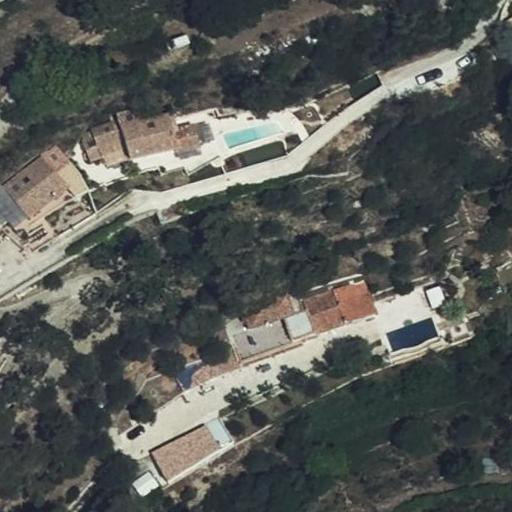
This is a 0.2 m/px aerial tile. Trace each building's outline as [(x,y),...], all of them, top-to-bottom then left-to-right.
[(132,115),(111,120),(113,124),(120,121),(123,133),(138,129),(142,128),(141,124),(136,121),(133,117),(132,115)] [(96,149),(101,147),(124,139),(125,139),(123,133),(120,121),(113,124),(91,130),(93,137),(96,149)] [(141,146),(145,158),(194,147),(191,133),(172,137),(171,134),(169,123),(142,128),(138,129),(141,146)] [(217,127),(200,131),(202,141),(220,137),(217,127)] [(193,128),(171,134),(172,137),(191,133),(194,147),(198,146),(193,128)] [(141,146),(138,129),(123,133),(125,139),(124,139),(126,150),(141,146)] [(96,149),(93,137),(86,140),(93,163),(105,160),(101,147),(96,149)] [(106,167),(145,158),(141,146),(126,150),(124,139),(101,147),(105,160),(106,167)] [(58,143),(45,153),(54,166),(68,156),(58,143)] [(29,216),(69,186),(54,166),(45,153),(5,183),(29,216)] [(332,287),(297,298),(285,302),(291,321),(262,329),(250,336),(222,347),(227,358),(213,363),(221,384),(247,373),(247,371),(323,340),(322,338),(330,335),(377,316),(376,311),(363,277),(332,287)] [(262,329),(291,321),(285,302),(256,310),(257,312),(262,329)] [(477,321),(467,302),(446,314),(455,332),(477,321)] [(247,329),(250,336),(262,329),(257,312),(243,317),(245,322),(243,326),(247,329)] [(222,420),(150,448),(162,480),(235,451),(222,420)]
